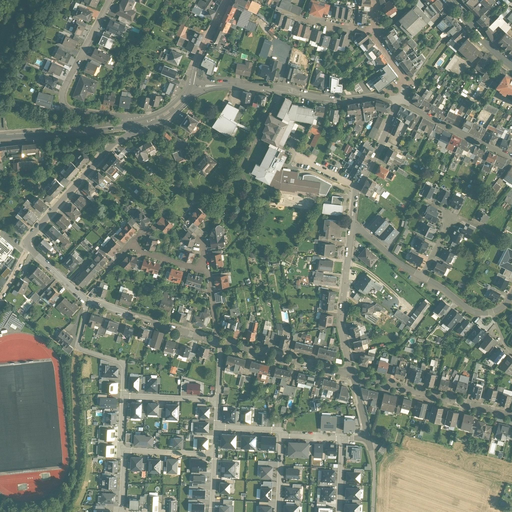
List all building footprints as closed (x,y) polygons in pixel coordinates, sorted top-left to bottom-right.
[(133,5),(122,0),(120,4),(118,9),(120,10),(118,14),(120,15),(131,20),(136,12),(131,9),(133,5)] [(207,0),(208,0),(206,3),(204,1),(200,0),(197,5),(202,7),(204,9),(206,7),(209,8),(214,1),(217,3),(216,4),(217,4),(216,7),(218,8),(219,4),(221,0),(207,0)] [(231,0),(229,5),(242,11),(243,12),(244,8),(247,10),(250,4),(247,2),(242,0),(231,0)] [(302,10),(289,4),(290,0),(281,0),(281,1),(279,8),(282,9),(299,16),(302,10)] [(319,2),(311,0),(310,0),(309,7),(311,8),(313,3),(319,5),(319,2)] [(438,0),(435,0),(430,4),(437,13),(444,7),(438,0)] [(467,0),(465,4),(471,10),(474,7),(473,6),(478,1),(477,0),(467,0)] [(493,0),(481,0),(480,1),(485,7),(488,9),(495,1),(493,0)] [(260,5),(252,1),(250,4),(247,10),(250,11),(255,14),(257,11),(260,5)] [(428,6),(425,9),(422,5),(422,4),(419,1),(417,3),(407,12),(396,23),(411,38),(426,23),(429,20),(430,19),(437,13),(430,4),(428,6)] [(319,5),(313,3),(311,8),(310,13),(314,14),(314,15),(317,16),(317,15),(321,16),(322,12),(324,7),(324,4),(319,2),(319,5)] [(386,7),(383,8),(388,15),(396,10),(392,3),(391,3),(386,7)] [(92,12),(83,8),(83,7),(79,6),(77,9),(74,14),(80,17),(89,20),(92,12)] [(507,8),(499,16),(501,18),(510,9),(511,8),(509,6),(507,8)] [(214,11),(209,8),(206,7),(204,9),(207,11),(205,13),(204,15),(212,19),(216,11),(214,11)] [(437,13),(430,19),(434,23),(442,16),(442,15),(446,10),(444,7),(437,13)] [(480,10),(475,15),(479,18),(483,14),(488,9),(485,7),(483,7),(480,10)] [(247,10),(244,8),(243,12),(242,11),(238,21),(233,20),(232,23),(243,27),(250,11),(247,10)] [(227,9),(225,13),(223,19),(228,22),(233,11),(227,9)] [(501,18),(503,20),(511,10),(510,9),(501,18)] [(190,11),(176,35),(180,36),(180,37),(183,38),(184,35),(186,35),(186,34),(185,33),(188,28),(185,26),(184,25),(192,12),(190,11)] [(275,27),(257,11),(255,14),(271,27),(271,28),(273,30),(275,27)] [(284,15),(277,13),(275,22),(278,24),(278,25),(279,25),(279,24),(281,25),(284,15)] [(367,14),(358,13),(357,22),(366,23),(367,14)] [(456,21),(449,13),(444,18),(437,26),(443,32),(444,31),(449,27),(452,24),(456,21)] [(479,18),(476,21),(480,25),(487,18),(483,14),(479,18)] [(131,20),(120,15),(117,19),(119,20),(126,23),(129,24),(131,20)] [(499,16),(498,16),(494,21),(498,25),(500,27),(505,22),(503,20),(501,18),(499,16)] [(290,19),(284,17),(281,25),(281,27),(284,27),(284,28),(287,29),(290,19)] [(487,18),(480,25),(485,30),(489,25),(490,25),(492,22),(487,17),(487,18)] [(228,22),(223,19),(220,25),(225,26),(228,28),(232,29),(234,30),(237,25),(232,23),(228,22)] [(118,23),(111,20),(107,29),(112,32),(120,35),(121,35),(120,34),(121,31),(125,32),(127,27),(125,26),(118,23)] [(246,21),(243,27),(256,32),(258,25),(246,21)] [(456,21),(449,27),(444,31),(448,34),(450,32),(453,36),(461,28),(456,21)] [(492,22),(490,25),(489,25),(485,30),(489,37),(495,33),(496,32),(494,28),(498,25),(494,21),(492,22)] [(85,26),(76,22),(74,27),(75,28),(73,31),(81,35),(85,26)] [(507,24),(505,22),(500,27),(503,30),(505,32),(510,26),(507,24)] [(300,24),(297,23),(296,26),(294,31),(294,34),(297,35),(296,35),(297,35),(300,36),(303,25),(300,24)] [(303,25),(300,36),(306,37),(308,31),(309,27),(303,25)] [(223,30),(219,28),(216,33),(221,35),(224,36),(225,32),(223,31),(223,30)] [(453,36),(452,38),(456,42),(465,33),(461,28),(453,36)] [(229,35),(227,39),(232,42),(237,31),(234,30),(232,29),(230,33),(229,35)] [(394,29),(388,33),(388,34),(383,37),(388,45),(396,40),(393,36),(397,34),(394,29)] [(321,32),(315,30),(314,31),(312,40),(319,42),(321,35),(321,32)] [(503,30),(501,33),(501,32),(497,37),(496,37),(497,39),(498,38),(499,39),(500,38),(499,37),(502,34),(503,35),(505,32),(503,30)] [(511,51),(511,38),(505,32),(503,35),(498,41),(503,45),(502,45),(506,49),(507,48),(511,52),(511,51)] [(216,33),(213,42),(217,43),(219,39),(221,35),(216,33)] [(344,35),(341,35),(340,39),(338,45),(345,46),(347,39),(347,36),(346,33),(344,35)] [(362,34),(355,33),(354,39),(356,40),(360,44),(362,43),(369,38),(364,33),(362,34)] [(74,38),(64,34),(61,42),(66,45),(72,47),(74,48),(78,40),(74,38)] [(109,37),(103,34),(98,43),(110,48),(114,39),(109,37)] [(202,39),(194,35),(193,38),(191,42),(199,46),(202,39)] [(328,36),(321,35),(319,42),(318,44),(325,46),(327,38),(328,36)] [(336,39),(333,38),(333,40),(331,47),(330,49),(333,51),(337,50),(338,45),(340,39),(337,38),(336,39)] [(369,38),(362,43),(364,45),(367,49),(374,44),(369,38)] [(417,45),(411,38),(407,42),(413,49),(417,45)] [(452,38),(447,43),(450,45),(451,44),(457,50),(459,48),(461,46),(456,42),(452,38)] [(480,52),(467,39),(461,46),(459,48),(472,60),(475,58),(480,52)] [(396,40),(388,45),(392,51),(400,46),(396,40)] [(191,42),(190,41),(187,49),(188,50),(195,53),(199,46),(191,42)] [(270,44),(264,42),(259,57),(265,59),(270,44)] [(374,44),(369,49),(367,51),(368,53),(371,50),(376,47),(374,44)] [(376,47),(371,50),(373,53),(371,54),(372,55),(374,57),(375,58),(381,53),(376,47)] [(67,52),(59,48),(55,56),(67,62),(71,54),(69,53),(70,50),(68,49),(67,52)] [(109,55),(103,52),(95,48),(92,56),(105,63),(109,55)] [(182,54),(172,50),(170,54),(168,59),(178,64),(182,54)] [(403,51),(399,54),(396,57),(400,62),(407,56),(403,51)] [(483,54),(480,52),(475,58),(479,61),(483,54)] [(381,53),(375,58),(376,59),(378,62),(378,63),(380,61),(382,64),(385,61),(383,57),(384,56),(381,53)] [(460,57),(455,54),(444,69),(449,72),(460,57)] [(485,54),(477,64),(477,65),(475,68),(483,74),(486,70),(483,68),(486,64),(488,63),(492,59),(485,54)] [(400,62),(399,62),(403,67),(411,61),(409,59),(407,56),(400,62)] [(212,74),(213,71),(216,62),(205,57),(201,64),(205,66),(204,69),(207,70),(207,72),(212,74)] [(278,61),(272,59),(269,67),(276,68),(278,61)] [(64,67),(51,61),(48,69),(47,69),(54,72),(60,75),(64,67)] [(237,65),(235,73),(250,76),(252,62),(247,61),(246,67),(237,65)] [(411,61),(403,67),(406,72),(415,65),(414,65),(413,63),(411,61)] [(92,63),(89,62),(85,70),(94,74),(98,66),(92,63)] [(379,91),(397,76),(387,63),(382,67),(386,72),(380,76),(381,78),(373,84),(376,87),(379,91)] [(415,65),(406,72),(410,77),(417,69),(416,67),(418,65),(417,63),(414,65),(415,65)] [(507,71),(500,65),(496,72),(499,74),(497,77),(498,77),(501,79),(504,74),(507,71)] [(176,70),(165,66),(162,73),(166,74),(174,77),(176,70)] [(269,67),(266,66),(265,69),(262,69),(260,76),(264,77),(264,78),(268,79),(269,77),(273,79),(276,68),(269,67)] [(287,78),(287,79),(294,81),(296,74),(298,69),(290,67),(289,70),(287,78)] [(490,72),(487,77),(486,79),(483,77),(479,83),(487,89),(491,82),(494,78),(491,76),(493,74),(490,72)] [(44,74),(40,83),(52,88),(56,80),(51,77),(44,74)] [(307,76),(296,74),(294,81),(305,84),(307,76)] [(487,77),(483,74),(477,84),(479,85),(479,83),(483,77),(486,79),(487,77)] [(511,77),(504,74),(501,79),(499,82),(496,86),(496,87),(500,89),(499,90),(502,92),(502,91),(505,93),(506,91),(508,92),(509,91),(511,91),(511,77)] [(319,77),(314,75),(312,84),(318,86),(318,89),(323,89),(323,87),(324,78),(319,77)] [(331,91),(342,92),(342,85),(338,85),(339,78),(330,75),(329,87),(331,87),(331,91)] [(81,76),(74,96),(82,99),(85,93),(86,93),(89,87),(95,90),(97,82),(81,76)] [(496,79),(494,78),(491,82),(492,83),(493,84),(494,84),(496,86),(499,82),(501,79),(498,77),(496,79)] [(371,91),(376,87),(373,84),(370,80),(365,84),(371,91)] [(179,85),(171,81),(167,90),(176,93),(179,85)] [(54,95),(39,91),(36,103),(45,105),(50,107),(51,106),(50,106),(52,101),(51,100),(52,98),(53,98),(54,95)] [(429,91),(427,94),(423,100),(429,103),(432,99),(429,97),(432,93),(429,91)] [(251,93),(242,92),(241,101),(249,102),(251,93)] [(421,97),(415,93),(412,98),(414,100),(412,102),(418,106),(423,100),(427,94),(424,93),(421,97)] [(161,97),(152,94),(151,98),(149,104),(158,107),(161,97)] [(115,96),(105,95),(105,99),(104,99),(104,104),(113,105),(115,96)] [(266,96),(259,95),(259,96),(257,103),(264,105),(266,96)] [(438,95),(432,104),(435,106),(441,97),(438,95)] [(151,98),(142,96),(140,106),(148,108),(149,104),(151,98)] [(130,98),(124,97),(124,99),(120,99),(119,106),(129,107),(130,98)] [(285,98),(277,115),(281,117),(283,118),(287,109),(289,110),(292,104),(290,103),(291,101),(285,98)] [(429,103),(423,100),(418,106),(424,109),(429,103)] [(465,100),(457,112),(460,114),(468,102),(465,100)] [(388,103),(378,101),(379,110),(381,110),(381,113),(383,114),(384,111),(388,112),(389,111),(390,107),(388,103)] [(227,103),(221,112),(233,120),(238,109),(227,103)] [(278,131),(272,143),(282,148),(287,138),(288,138),(290,135),(289,134),(294,123),(293,122),(294,119),(295,119),(298,106),(298,104),(292,103),(292,104),(289,110),(287,109),(283,118),(282,120),(278,128),(279,128),(277,130),(278,131)] [(432,104),(429,103),(424,109),(431,113),(435,106),(432,104)] [(499,109),(486,103),(482,108),(495,115),(499,109)] [(302,106),(300,106),(300,107),(298,106),(295,119),(308,122),(312,124),(312,123),(312,122),(313,121),(313,118),(314,114),(315,109),(307,107),(305,106),(303,105),(302,106)] [(238,109),(233,120),(237,123),(245,108),(240,106),(238,109)] [(324,107),(315,106),(315,109),(314,114),(317,115),(323,116),(324,107)] [(435,106),(431,113),(437,116),(441,110),(435,106)] [(407,110),(401,107),(397,114),(403,117),(407,110)] [(339,110),(330,108),(328,120),(337,122),(339,110)] [(414,113),(407,110),(403,117),(407,119),(410,120),(414,113)] [(445,112),(441,110),(437,116),(443,120),(443,119),(447,113),(445,112)] [(457,115),(449,111),(447,113),(443,119),(452,124),(457,115)] [(221,112),(212,126),(230,138),(237,123),(233,120),(221,112)] [(420,117),(414,113),(410,120),(415,123),(416,124),(420,117)] [(280,119),(269,114),(265,122),(267,123),(263,131),(264,132),(261,138),(270,142),(269,145),(270,145),(271,146),(272,143),(278,131),(277,130),(279,128),(278,128),(282,120),(280,119)] [(192,118),(187,115),(180,126),(191,133),(198,122),(197,121),(198,119),(193,116),(192,118)] [(378,116),(373,127),(378,129),(383,118),(378,116)] [(402,120),(397,118),(393,126),(394,126),(397,128),(401,121),(402,120)] [(434,124),(422,118),(418,127),(419,127),(428,132),(430,133),(432,129),(431,129),(434,124)] [(466,119),(461,128),(468,132),(473,122),(470,121),(466,119)] [(473,123),(473,122),(468,132),(477,137),(482,127),(473,123)] [(315,125),(312,123),(312,124),(308,131),(315,135),(310,145),(314,147),(323,129),(315,125)] [(443,129),(436,125),(433,130),(438,132),(441,134),(443,129)] [(397,128),(394,126),(391,134),(397,136),(400,129),(397,128)] [(482,127),(477,137),(481,138),(486,129),(482,127)] [(451,134),(443,129),(441,134),(449,139),(449,138),(451,134)] [(492,134),(486,132),(482,140),(488,142),(492,135),(492,134)] [(172,139),(164,133),(161,136),(164,139),(161,143),(166,146),(169,143),(172,139)] [(449,139),(441,134),(439,139),(447,143),(449,139)] [(492,135),(488,142),(494,145),(497,137),(494,135),(492,135)] [(461,139),(455,136),(452,143),(458,146),(461,139)] [(507,140),(502,138),(499,147),(506,150),(506,149),(510,142),(507,140)] [(467,142),(461,139),(458,146),(460,148),(464,149),(467,142)] [(150,141),(144,145),(148,152),(154,149),(150,141)] [(156,142),(153,145),(159,150),(161,146),(156,142)] [(452,143),(449,142),(448,144),(446,148),(455,152),(458,146),(452,143)] [(282,148),(272,143),(271,146),(270,145),(260,166),(262,167),(260,169),(259,169),(256,175),(255,177),(269,184),(270,184),(269,183),(270,182),(277,168),(280,170),(286,156),(282,154),(284,149),(282,148)] [(39,144),(22,145),(22,151),(22,153),(27,153),(35,152),(39,152),(39,144)] [(467,151),(469,152),(472,153),(475,146),(470,144),(467,151)] [(142,146),(137,149),(137,148),(137,149),(137,150),(134,151),(135,153),(138,158),(140,162),(144,160),(144,159),(147,158),(145,154),(148,153),(148,152),(144,145),(142,146)] [(482,149),(475,146),(472,153),(476,155),(479,156),(482,149)] [(365,147),(363,150),(362,153),(369,157),(372,151),(365,147)] [(397,152),(389,148),(386,154),(394,158),(395,156),(397,152)] [(489,152),(482,149),(479,156),(482,157),(486,159),(489,152)] [(180,150),(172,153),(176,164),(184,161),(180,150)] [(469,152),(467,151),(461,165),(467,168),(471,158),(470,158),(471,155),(468,154),(469,152)] [(83,152),(75,161),(77,163),(81,167),(89,158),(83,152)] [(121,152),(117,157),(120,160),(121,161),(125,157),(121,152)] [(497,155),(489,152),(486,159),(486,160),(491,163),(493,163),(495,159),(497,155)] [(362,153),(360,155),(358,159),(358,160),(365,164),(369,157),(362,153)] [(394,158),(386,154),(383,160),(390,165),(392,161),(394,158)] [(114,155),(109,161),(115,166),(117,164),(120,160),(117,157),(114,155)] [(507,159),(497,155),(495,159),(501,162),(498,165),(502,168),(505,164),(507,159)] [(205,156),(195,168),(199,172),(201,169),(205,173),(205,172),(206,173),(210,168),(211,169),(215,164),(205,156)] [(511,161),(507,159),(505,164),(502,168),(505,170),(511,161)] [(365,164),(358,160),(353,167),(361,171),(365,164)] [(75,166),(70,161),(67,164),(70,167),(68,169),(75,175),(76,173),(79,169),(75,166)] [(115,166),(109,161),(102,168),(112,177),(117,172),(119,170),(118,169),(115,166)] [(37,162),(20,163),(21,171),(44,170),(43,164),(37,164),(37,162)] [(260,166),(256,164),(252,170),(251,172),(252,173),(256,175),(259,169),(260,169),(262,167),(260,166)] [(388,170),(379,166),(375,173),(384,178),(387,173),(388,170)] [(511,166),(503,178),(511,183),(511,166)] [(361,171),(353,167),(351,171),(349,174),(357,179),(361,171)] [(280,170),(277,168),(270,182),(269,183),(270,184),(269,184),(280,189),(282,171),(280,170)] [(75,175),(68,169),(66,171),(63,169),(61,172),(70,180),(72,177),(75,175)] [(300,181),(296,180),(297,177),(297,173),(283,171),(282,171),(280,189),(295,192),(295,189),(318,193),(319,193),(320,184),(302,181),(300,181)] [(104,178),(98,172),(93,178),(99,184),(101,182),(103,179),(104,178)] [(331,185),(316,177),(314,176),(312,175),(309,175),(307,175),(305,175),(303,176),(302,181),(320,184),(319,193),(318,193),(318,194),(326,195),(331,185)] [(372,180),(368,178),(364,184),(372,189),(376,183),(372,180)] [(59,183),(54,179),(52,182),(54,184),(52,186),(59,192),(61,190),(63,187),(59,183)] [(501,186),(496,182),(492,187),(494,189),(491,193),(494,195),(501,186)] [(89,183),(88,183),(85,185),(86,186),(83,189),(90,195),(94,191),(95,192),(96,190),(94,188),(89,183)] [(99,184),(97,186),(102,190),(103,191),(105,193),(109,189),(105,186),(103,188),(99,184)] [(372,189),(364,184),(361,190),(369,195),(372,189)] [(434,188),(425,184),(423,188),(424,189),(422,194),(430,198),(433,192),(435,188),(434,188)] [(59,192),(52,186),(50,189),(48,186),(45,190),(54,198),(57,194),(57,195),(59,192)] [(90,200),(92,202),(94,199),(90,195),(83,189),(81,191),(90,200)] [(449,193),(442,189),(441,192),(440,193),(439,194),(440,195),(438,199),(444,203),(444,202),(448,195),(449,193)] [(49,204),(54,198),(49,193),(44,199),(49,204)] [(461,198),(455,195),(450,205),(453,206),(452,207),(455,208),(456,208),(457,209),(460,204),(462,199),(461,198)] [(83,198),(80,196),(75,201),(76,202),(82,207),(87,202),(83,198)] [(342,197),(332,196),(331,204),(341,206),(342,197)] [(46,206),(39,199),(34,204),(38,207),(37,208),(41,212),(46,206)] [(82,207),(76,202),(74,205),(82,211),(84,209),(82,207)] [(331,204),(323,204),(322,213),(341,215),(342,206),(341,206),(331,204)] [(75,209),(71,205),(65,212),(73,219),(76,216),(77,217),(80,213),(78,211),(79,211),(76,209),(75,209)] [(429,208),(428,207),(425,213),(426,214),(425,217),(435,222),(437,217),(436,216),(438,213),(436,212),(432,210),(432,209),(429,208)] [(206,215),(198,209),(190,218),(193,221),(193,222),(192,223),(196,226),(206,215)] [(36,217),(28,210),(25,213),(26,214),(24,217),(31,223),(36,217)] [(479,212),(476,219),(483,222),(487,215),(485,214),(485,213),(482,211),(481,213),(479,212)] [(141,212),(135,219),(137,221),(143,226),(146,223),(147,223),(148,221),(149,220),(141,212)] [(70,223),(62,216),(56,222),(64,230),(70,223)] [(370,227),(379,235),(389,224),(379,216),(370,227)] [(172,226),(165,220),(164,220),(161,217),(157,223),(160,225),(159,227),(166,232),(172,226)] [(131,219),(130,219),(126,223),(127,224),(131,227),(135,223),(131,219)] [(20,221),(19,220),(16,223),(17,224),(15,227),(17,229),(22,233),(27,227),(20,221)] [(339,221),(325,220),(324,229),(328,229),(328,233),(326,232),(326,237),(328,238),(332,238),(332,237),(340,237),(340,232),(338,231),(339,221)] [(80,229),(74,223),(71,226),(78,232),(80,229)] [(196,226),(192,223),(188,228),(193,232),(197,227),(196,226)] [(131,227),(127,224),(122,229),(130,236),(135,230),(131,227)] [(379,235),(388,243),(398,232),(389,224),(379,235)] [(427,225),(424,224),(420,232),(427,236),(431,238),(436,230),(435,229),(430,227),(430,226),(427,225)] [(218,225),(217,225),(215,227),(214,228),(211,234),(211,237),(222,235),(221,227),(218,225)] [(457,231),(455,230),(450,239),(453,240),(457,242),(460,237),(461,238),(462,235),(468,238),(473,230),(468,228),(464,225),(462,229),(459,227),(457,231)] [(60,234),(52,226),(46,233),(53,240),(54,241),(55,240),(57,238),(60,234)] [(188,228),(186,227),(184,229),(188,232),(191,235),(193,232),(188,228)] [(117,235),(120,238),(124,242),(130,236),(122,229),(117,235)] [(191,235),(188,232),(183,238),(185,240),(184,244),(192,246),(194,238),(191,235)] [(62,236),(60,234),(57,238),(64,244),(61,246),(65,250),(71,244),(67,240),(62,236)] [(211,237),(210,237),(212,248),(216,247),(216,248),(220,248),(220,247),(224,246),(223,240),(224,239),(223,235),(222,235),(211,237)] [(14,248),(0,236),(0,265),(0,266),(3,263),(8,266),(15,258),(9,253),(14,248)] [(418,239),(414,247),(423,252),(428,243),(423,241),(418,238),(418,239)] [(52,247),(43,239),(38,245),(46,253),(52,247)] [(115,242),(112,239),(111,239),(108,243),(116,251),(120,246),(115,242)] [(148,239),(145,248),(154,250),(157,241),(154,240),(148,239)] [(104,247),(103,248),(107,251),(112,256),(116,251),(108,243),(104,247)] [(327,244),(321,243),(321,244),(320,254),(333,256),(335,245),(327,244)] [(52,247),(58,253),(61,251),(56,246),(54,245),(52,247)] [(511,249),(507,247),(498,265),(505,269),(511,272),(511,271),(511,249)] [(365,248),(358,257),(370,267),(377,258),(365,248)] [(105,253),(100,249),(99,249),(97,251),(100,254),(100,253),(104,257),(106,255),(105,253)] [(448,251),(445,249),(441,258),(450,262),(454,254),(448,251)] [(190,252),(185,251),(184,254),(182,259),(191,262),(194,254),(190,252)] [(75,253),(72,256),(78,262),(81,258),(75,253)] [(104,257),(100,253),(100,254),(93,261),(100,267),(102,265),(103,266),(104,266),(106,264),(106,263),(105,262),(107,260),(104,257)] [(417,256),(412,253),(410,257),(408,261),(419,266),(422,258),(417,256)] [(213,256),(210,256),(210,260),(211,259),(212,267),(221,265),(220,255),(213,256)] [(72,256),(64,264),(70,271),(78,263),(79,262),(78,262),(72,256)] [(128,256),(121,264),(126,269),(130,265),(134,267),(136,260),(136,259),(128,256)] [(152,262),(144,260),(144,262),(141,269),(149,272),(152,262)] [(93,261),(82,273),(89,279),(100,267),(93,261)] [(319,261),(318,262),(318,269),(323,269),(323,270),(331,271),(332,262),(327,261),(327,262),(319,261)] [(159,265),(152,262),(149,272),(154,273),(156,274),(157,273),(159,267),(159,265)] [(442,265),(437,263),(433,270),(443,275),(446,268),(442,265)] [(7,278),(12,270),(8,267),(2,275),(7,278)] [(51,280),(37,267),(29,276),(33,279),(43,288),(51,280)] [(182,274),(176,272),(177,270),(176,270),(171,269),(170,272),(168,272),(166,272),(165,276),(166,278),(168,278),(168,279),(172,280),(172,281),(176,282),(177,281),(180,282),(182,274)] [(511,272),(505,269),(502,275),(506,277),(509,278),(511,272)] [(81,274),(80,273),(76,277),(78,278),(76,280),(83,287),(89,279),(82,273),(81,274)] [(195,275),(194,275),(189,274),(188,277),(186,283),(195,286),(199,287),(200,284),(201,284),(202,284),(202,283),(202,282),(201,281),(202,278),(197,276),(196,275),(195,275)] [(29,276),(28,275),(23,280),(28,283),(29,284),(33,279),(29,276)] [(221,276),(215,277),(216,288),(220,287),(221,286),(224,285),(225,286),(228,286),(228,283),(227,282),(226,279),(227,278),(227,276),(227,275),(221,276)] [(322,276),(319,275),(319,277),(318,284),(335,286),(336,277),(322,276)] [(377,282),(366,275),(361,282),(360,281),(357,285),(366,291),(371,285),(378,290),(381,286),(376,283),(377,282)] [(504,279),(500,277),(496,285),(497,286),(497,287),(499,288),(500,287),(504,289),(508,281),(504,279)] [(23,280),(20,278),(14,289),(22,293),(28,283),(23,280)] [(357,285),(356,284),(354,287),(364,294),(366,291),(357,285)] [(99,287),(97,287),(96,289),(96,290),(96,291),(98,291),(97,295),(105,297),(107,290),(101,288),(99,287)] [(48,294),(45,297),(46,297),(51,302),(53,300),(59,294),(53,289),(48,294)] [(494,291),(491,290),(487,298),(496,302),(500,294),(494,291)] [(40,296),(40,297),(43,299),(46,297),(45,297),(48,294),(45,291),(40,296)] [(169,293),(164,291),(159,307),(170,310),(173,302),(167,300),(169,293)] [(327,291),(323,291),(322,300),(323,300),(333,302),(334,292),(327,291)] [(123,293),(122,293),(120,301),(130,304),(132,296),(126,294),(123,293)] [(353,298),(358,302),(362,297),(356,293),(353,298)] [(72,305),(65,298),(56,307),(60,310),(61,309),(69,316),(70,317),(78,307),(73,303),(72,305)] [(333,302),(323,300),(322,308),(322,309),(326,309),(332,310),(333,302)] [(424,301),(417,310),(422,315),(429,305),(424,301)] [(433,312),(439,317),(442,314),(448,306),(449,306),(443,301),(442,301),(433,312)] [(386,310),(376,303),(374,305),(375,306),(381,310),(384,312),(386,310)] [(372,305),(364,304),(363,309),(362,309),(362,310),(362,314),(365,314),(371,315),(371,310),(372,305)] [(448,306),(442,314),(445,316),(446,315),(451,308),(448,306)] [(6,308),(0,317),(0,327),(11,311),(6,308)] [(405,316),(397,310),(394,315),(403,322),(404,320),(403,319),(405,316)] [(410,319),(406,324),(413,329),(423,316),(422,315),(417,310),(410,319)] [(460,315),(453,310),(448,317),(443,322),(444,322),(450,327),(456,320),(460,315)] [(181,313),(178,312),(177,312),(178,312),(175,320),(183,322),(184,319),(186,319),(187,315),(186,315),(181,313)] [(17,316),(12,313),(4,326),(8,329),(12,323),(21,329),(25,323),(15,318),(17,316)] [(195,316),(194,316),(192,322),(192,323),(206,327),(210,315),(208,314),(204,313),(203,318),(195,316)] [(327,315),(321,314),(320,324),(325,325),(326,324),(331,324),(332,316),(327,315)] [(365,318),(375,324),(379,318),(373,315),(371,315),(365,314),(365,318)] [(102,318),(92,315),(89,325),(94,327),(95,325),(100,326),(102,318)] [(230,320),(228,319),(228,322),(226,321),(224,328),(226,328),(226,329),(235,331),(237,322),(230,320)] [(463,323),(458,329),(460,331),(459,332),(462,335),(467,330),(471,324),(466,320),(463,323)] [(119,324),(110,321),(109,322),(107,328),(107,329),(116,332),(119,324)] [(271,326),(265,325),(260,342),(267,344),(269,336),(271,326)] [(134,328),(126,326),(123,333),(127,334),(127,335),(129,336),(131,337),(134,328)] [(357,326),(350,328),(352,337),(361,335),(361,334),(360,330),(359,330),(357,326)] [(477,327),(477,326),(474,330),(468,337),(475,343),(480,336),(484,332),(484,331),(477,327)] [(148,329),(141,327),(138,335),(141,336),(145,337),(145,338),(148,329)] [(252,331),(247,330),(245,339),(253,340),(255,332),(252,331)] [(72,339),(62,331),(56,339),(64,346),(66,347),(68,344),(72,339)] [(163,333),(155,331),(153,339),(151,345),(158,347),(163,333)] [(483,338),(482,339),(484,341),(489,336),(490,334),(487,332),(483,338)] [(489,336),(484,341),(481,345),(487,351),(491,345),(495,341),(489,336)] [(281,337),(279,347),(286,348),(287,344),(289,344),(290,339),(281,337)] [(171,342),(167,341),(167,340),(164,349),(172,352),(173,352),(174,349),(176,343),(171,342)] [(361,341),(353,343),(355,351),(358,350),(359,351),(364,350),(362,344),(361,341)] [(304,344),(296,342),(294,350),(299,351),(299,352),(302,352),(304,344)] [(73,348),(68,344),(66,347),(64,346),(62,349),(69,354),(73,349),(73,348)] [(313,346),(304,344),(302,352),(306,353),(311,354),(313,346)] [(190,348),(181,345),(179,354),(187,357),(189,352),(190,348)] [(494,347),(489,353),(491,355),(497,348),(494,346),(494,347)] [(209,350),(200,347),(197,356),(200,357),(206,359),(207,353),(209,350)] [(327,350),(319,348),(317,356),(322,357),(325,358),(327,350)] [(499,350),(497,348),(491,355),(489,358),(495,364),(503,354),(502,352),(502,351),(500,350),(499,350)] [(336,352),(327,350),(325,358),(329,359),(330,359),(335,360),(336,352)] [(194,353),(189,352),(187,357),(186,360),(192,362),(194,353)] [(207,353),(206,359),(200,357),(199,363),(205,365),(206,361),(210,362),(212,355),(207,353)] [(236,358),(227,356),(225,364),(226,364),(225,367),(224,369),(225,369),(233,371),(234,367),(236,358)] [(365,357),(361,356),(358,364),(367,366),(368,362),(369,358),(365,357)] [(511,358),(509,356),(505,361),(501,366),(500,367),(509,374),(509,373),(511,369),(511,358)] [(245,360),(236,358),(234,367),(243,369),(245,360)] [(380,359),(376,372),(385,374),(388,364),(387,364),(388,361),(380,359)] [(256,363),(252,362),(250,370),(254,371),(258,372),(260,363),(256,362),(256,363)] [(264,364),(260,363),(258,372),(267,374),(269,366),(264,365),(264,364)] [(109,366),(102,365),(101,377),(107,377),(118,377),(118,368),(109,368),(109,366)] [(400,367),(397,366),(397,368),(396,368),(394,377),(404,379),(406,370),(400,369),(400,367)] [(283,369),(276,367),(274,376),(279,377),(281,377),(283,369)] [(287,369),(287,370),(283,369),(281,377),(287,379),(289,379),(290,376),(291,376),(292,370),(287,369)] [(421,371),(412,369),(410,380),(418,383),(421,371)] [(267,374),(258,372),(256,380),(263,382),(264,377),(266,378),(266,377),(267,374)] [(307,375),(299,373),(298,378),(296,377),(295,380),(297,381),(305,383),(307,375)] [(315,377),(307,375),(305,383),(313,385),(314,382),(315,377)] [(138,377),(130,377),(129,390),(138,390),(138,383),(139,377),(138,377)] [(145,383),(145,391),(156,391),(157,384),(157,379),(151,379),(151,377),(146,377),(145,383)] [(441,379),(438,388),(447,390),(449,381),(445,380),(441,379)] [(336,382),(330,380),(328,389),(332,390),(334,390),(336,385),(336,382)] [(108,383),(102,382),(102,392),(117,392),(117,383),(108,383)] [(458,382),(456,390),(465,393),(467,384),(458,382)] [(189,384),(188,384),(188,391),(188,393),(200,393),(200,384),(189,384)] [(285,385),(284,386),(283,392),(286,392),(285,395),(289,396),(289,393),(291,386),(285,385)] [(476,385),(474,385),(473,387),(471,395),(479,398),(480,397),(481,391),(482,387),(476,385)] [(347,387),(342,386),(342,387),(340,393),(339,398),(348,400),(349,395),(348,395),(348,393),(347,387)] [(497,390),(488,388),(487,393),(485,399),(494,401),(497,392),(497,390)] [(378,392),(369,390),(366,398),(372,399),(371,403),(375,404),(378,392)] [(397,397),(384,394),(381,407),(385,408),(384,412),(393,414),(397,397)] [(504,394),(502,394),(499,404),(508,406),(511,396),(504,394)] [(107,398),(100,398),(100,406),(116,407),(116,398),(107,398)] [(412,400),(404,399),(402,407),(401,408),(402,408),(409,410),(412,400)] [(427,404),(418,402),(417,405),(416,409),(414,414),(423,417),(424,417),(425,411),(427,404)] [(141,403),(131,403),(131,409),(131,417),(141,417),(141,412),(141,403)] [(158,404),(148,403),(148,413),(158,414),(158,408),(158,404)] [(178,405),(166,404),(166,411),(166,418),(178,419),(178,405)] [(442,409),(433,406),(431,413),(430,419),(430,420),(439,423),(439,421),(440,418),(442,409)] [(207,408),(200,407),(200,417),(210,418),(210,408),(207,408)] [(228,411),(223,411),(222,423),(234,423),(235,420),(235,411),(235,409),(229,409),(228,411)] [(250,411),(241,410),(240,423),(250,424),(250,416),(250,411)] [(458,413),(448,410),(446,419),(445,424),(454,426),(455,426),(456,421),(458,413)] [(266,413),(258,412),(257,424),(266,424),(266,413)] [(117,413),(107,413),(106,423),(113,423),(116,423),(117,413)] [(474,416),(464,414),(462,421),(461,428),(470,430),(471,426),(474,416)] [(336,416),(321,416),(321,430),(335,431),(336,424),(336,416)] [(344,419),(344,424),(344,431),(355,432),(355,426),(355,420),(344,419)] [(484,423),(478,421),(477,428),(475,435),(488,438),(491,427),(483,425),(484,423)] [(194,431),(201,432),(208,432),(208,423),(198,422),(194,422),(194,423),(192,422),(191,422),(190,431),(192,431),(194,431)] [(509,426),(499,424),(498,424),(497,431),(495,437),(499,438),(499,437),(504,438),(505,434),(507,434),(509,426)] [(100,439),(104,439),(114,439),(114,429),(108,429),(100,429),(100,438),(100,439)] [(145,436),(135,435),(135,445),(152,446),(153,438),(145,437),(145,436)] [(183,438),(171,438),(170,447),(182,447),(183,438)] [(203,439),(198,439),(197,448),(207,449),(207,439),(203,439)] [(288,456),(298,457),(299,443),(289,442),(289,447),(288,456)] [(309,443),(299,443),(298,457),(308,457),(308,454),(309,445),(309,443)] [(107,445),(100,444),(100,445),(99,454),(99,455),(104,455),(113,455),(113,445),(107,445)] [(315,444),(315,446),(314,455),(314,457),(322,457),(322,453),(322,445),(315,444)] [(383,444),(377,452),(382,455),(388,447),(383,444)] [(354,448),(352,447),(351,456),(351,459),(356,460),(356,459),(361,459),(361,447),(357,447),(357,446),(354,446),(354,448)] [(142,458),(131,457),(131,463),(131,469),(141,470),(141,463),(142,458)] [(160,460),(149,459),(149,472),(160,472),(160,470),(160,461),(160,460)] [(167,459),(167,467),(167,472),(167,473),(176,473),(177,473),(177,467),(178,459),(167,459)] [(117,462),(109,461),(108,471),(114,471),(117,471),(117,462)] [(206,462),(199,462),(193,461),(193,462),(193,469),(193,470),(199,470),(206,470),(206,462)] [(220,476),(221,476),(231,477),(235,477),(235,462),(221,462),(220,476)] [(267,467),(261,467),(261,478),(271,478),(272,468),(267,467)] [(299,478),(299,470),(294,470),(286,469),(286,478),(291,478),(299,478)] [(334,471),(322,470),(321,480),(321,482),(327,482),(334,482),(334,471)] [(354,473),(347,473),(347,482),(360,482),(360,474),(360,473),(354,473)] [(111,477),(102,477),(102,479),(100,479),(100,484),(102,484),(102,487),(108,487),(116,487),(116,477),(111,477)] [(230,483),(225,483),(220,483),(220,492),(230,493),(230,483)] [(271,488),(261,488),(260,499),(270,499),(271,488)] [(293,488),(286,488),(285,499),(295,499),(299,500),(300,489),(293,488)] [(356,488),(346,488),(346,498),(352,498),(360,498),(360,489),(356,488)] [(198,490),(193,489),(192,497),(204,498),(205,490),(198,490)] [(333,489),(321,489),(320,497),(320,500),(326,500),(333,500),(333,489)] [(115,494),(102,493),(102,503),(107,503),(115,503),(115,494)] [(158,496),(148,496),(148,502),(148,510),(157,510),(158,502),(158,496)] [(140,500),(130,499),(129,509),(139,510),(139,505),(140,500)] [(177,501),(167,500),(167,504),(166,511),(175,511),(175,505),(176,505),(177,501)] [(197,503),(192,503),(191,511),(203,511),(204,503),(197,503)]
